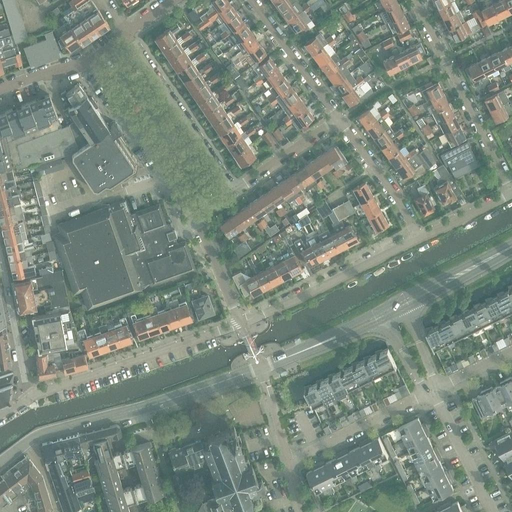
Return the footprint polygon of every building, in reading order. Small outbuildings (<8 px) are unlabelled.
[(87,0),(72,0),(69,3),(73,9),(87,0)] [(98,10),(91,0),(87,0),(73,9),(81,21),(92,37),(109,26),(98,10)] [(210,0),(208,2),(207,3),(211,9),(206,12),(207,12),(200,17),(203,21),(208,17),(214,13),(216,12),(219,9),(222,7),(229,2),(227,0),(210,0)] [(274,0),(273,1),(281,11),(288,6),(291,4),(294,2),(296,0),(274,0)] [(281,11),(288,21),(295,16),(298,14),(301,11),(303,10),(301,6),(296,0),(294,2),(291,4),(288,6),(281,11)] [(381,0),(386,10),(389,8),(392,7),(399,4),(396,0),(381,0)] [(505,0),(501,0),(494,4),(501,18),(511,12),(505,0)] [(236,13),(229,2),(222,7),(219,9),(216,12),(214,13),(208,17),(203,21),(202,21),(206,26),(217,18),(221,23),(223,22),(227,20),(230,17),(236,13)] [(317,5),(315,2),(309,6),(303,10),(306,13),(317,5)] [(440,8),(445,19),(451,16),(455,14),(458,13),(457,12),(452,2),(450,3),(446,5),(440,8)] [(5,7),(6,13),(18,9),(17,4),(5,7)] [(386,10),(392,21),(394,19),(398,17),(404,14),(399,4),(392,7),(389,8),(386,10)] [(490,23),(501,18),(494,4),(483,9),(490,23)] [(6,13),(8,19),(20,15),(18,9),(6,13)] [(82,44),(92,37),(81,21),(73,9),(63,16),(68,23),(69,25),(81,42),(82,44)] [(306,13),(303,10),(301,11),(298,14),(295,16),(288,21),(296,31),(303,26),(306,24),(309,22),(311,20),(306,13)] [(342,15),(344,18),(351,14),(348,10),(342,15)] [(445,19),(450,29),(457,26),(460,24),(463,23),(465,22),(460,11),(457,12),(458,13),(455,14),(451,16),(445,19)] [(244,23),(236,13),(230,17),(227,20),(223,22),(228,29),(220,34),(223,38),(229,34),(231,32),(234,30),(237,27),(244,23)] [(353,18),(351,14),(344,18),(347,22),(353,18)] [(409,26),(404,14),(398,17),(394,19),(392,21),(388,22),(394,33),(397,32),(400,30),(403,29),(409,26)] [(487,25),(481,14),(474,17),(480,29),(487,25)] [(8,19),(10,25),(22,21),(20,15),(8,19)] [(10,25),(12,30),(24,26),(22,21),(10,25)] [(155,38),(162,49),(177,39),(173,33),(180,28),(177,23),(170,28),(155,38)] [(251,33),(244,23),(237,27),(234,30),(231,32),(229,34),(223,38),(225,41),(231,36),(236,44),(238,42),(242,40),(245,37),(251,33)] [(468,34),(463,23),(460,24),(457,26),(450,29),(456,40),(468,34)] [(12,30),(14,36),(26,32),(24,26),(12,30)] [(70,50),(81,42),(71,28),(60,35),(70,50)] [(8,29),(0,31),(0,38),(10,36),(8,29)] [(400,42),(411,36),(408,29),(397,35),(400,42)] [(356,34),(358,38),(364,33),(362,30),(356,34)] [(185,41),(192,36),(188,31),(181,36),(185,41)] [(27,38),(26,32),(14,36),(15,42),(27,38)] [(46,40),(24,48),(31,65),(54,57),(60,54),(54,37),(52,32),(44,35),(46,40)] [(259,42),(251,33),(245,37),(242,40),(238,42),(236,44),(241,50),(230,58),(233,62),(249,50),(252,47),(259,42)] [(367,38),(364,33),(358,38),(361,42),(367,38)] [(0,45),(12,42),(10,36),(0,38),(0,45)] [(305,44),(312,54),(323,46),(316,36),(305,44)] [(162,49),(169,60),(184,50),(177,39),(162,49)] [(385,49),(390,47),(387,40),(382,42),(385,49)] [(191,52),(198,47),(195,42),(188,46),(191,52)] [(266,53),(259,42),(252,47),(249,50),(233,62),(235,65),(245,57),(250,64),(253,62),(255,60),(256,60),(260,58),(266,53)] [(416,45),(405,50),(406,52),(408,56),(411,62),(422,57),(419,51),(417,48),(416,45)] [(511,45),(502,51),(505,57),(507,60),(508,63),(510,67),(511,66),(511,45)] [(312,54),(320,64),(330,56),(323,46),(312,54)] [(0,52),(0,60),(16,55),(14,48),(0,52)] [(365,54),(362,48),(357,52),(360,57),(365,54)] [(405,50),(398,54),(396,49),(391,51),(394,56),(395,58),(397,62),(400,68),(411,62),(408,56),(406,52),(405,50)] [(169,60),(176,70),(191,60),(184,50),(169,60)] [(502,51),(491,56),(494,62),(496,65),(497,68),(508,63),(507,60),(505,57),(502,51)] [(320,64),(327,74),(333,70),(336,68),(338,66),(348,59),(352,56),(350,52),(340,59),(335,52),(330,56),(320,64)] [(199,62),(206,58),(202,53),(195,57),(199,62)] [(19,54),(16,55),(0,60),(0,71),(3,70),(2,67),(1,65),(6,63),(6,66),(14,63),(15,67),(22,65),(19,54)] [(389,73),(400,68),(397,62),(395,58),(394,56),(383,61),(384,63),(386,67),(389,73)] [(491,56),(481,61),(484,67),(485,70),(486,73),(497,68),(496,65),(494,62),(491,56)] [(261,78),(266,74),(276,66),(269,57),(259,64),(253,68),(258,75),(261,78)] [(327,74),(335,84),(340,80),(343,78),(346,77),(350,73),(345,66),(350,62),(348,59),(338,66),(336,68),(333,70),(327,74)] [(176,70),(184,81),(198,71),(191,60),(176,70)] [(489,79),(486,73),(485,70),(484,67),(481,61),(470,67),(466,69),(472,80),(475,79),(481,76),(484,82),(489,79)] [(206,73),(213,68),(209,63),(202,68),(206,73)] [(232,63),(227,67),(235,78),(240,74),(232,63)] [(266,74),(269,78),(265,81),(270,87),(274,84),(284,77),(276,66),(266,74)] [(184,81),(191,92),(206,81),(198,71),(184,81)] [(213,83),(220,79),(216,73),(209,78),(213,83)] [(355,79),(350,73),(346,77),(343,78),(340,80),(335,84),(342,94),(347,90),(350,88),(353,86),(363,79),(360,76),(355,79)] [(240,75),(235,80),(244,90),(249,86),(240,75)] [(291,87),(284,77),(274,84),(270,87),(267,88),(271,93),(266,97),(270,102),(281,94),(291,87)] [(360,97),(360,96),(364,93),(359,86),(365,82),(363,79),(353,86),(350,88),(347,90),(342,94),(350,105),(355,101),(358,99),(360,97)] [(191,92),(198,102),(213,92),(206,81),(191,92)] [(62,95),(69,106),(86,95),(83,90),(82,89),(78,83),(77,84),(71,89),(66,92),(65,90),(61,93),(62,95)] [(426,89),(428,94),(422,97),(425,103),(431,100),(443,93),(438,83),(426,89)] [(220,94),(227,89),(224,84),(217,89),(220,94)] [(299,97),(291,87),(281,94),(270,102),(273,105),(277,102),(282,109),(288,104),(299,97)] [(486,99),(491,110),(501,106),(504,104),(508,102),(509,101),(504,90),(498,93),(495,95),(492,96),(486,99)] [(198,102),(205,113),(220,103),(213,92),(198,102)] [(431,100),(434,105),(427,108),(430,114),(431,113),(437,111),(449,104),(443,93),(431,100)] [(227,105),(234,99),(231,94),(224,99),(227,105)] [(16,170),(34,164),(37,171),(62,163),(60,156),(75,151),(83,146),(90,141),(67,108),(64,110),(84,140),(81,142),(71,128),(70,128),(69,125),(61,127),(58,120),(51,100),(50,98),(49,95),(48,95),(44,96),(44,97),(40,98),(39,98),(36,100),(35,100),(29,102),(23,104),(22,105),(18,106),(14,108),(13,108),(4,112),(3,112),(0,113),(0,168),(15,165),(16,170)] [(52,100),(51,100),(58,120),(61,127),(69,125),(70,128),(71,128),(81,142),(84,140),(64,110),(67,108),(68,108),(68,107),(69,106),(62,95),(52,100)] [(69,106),(68,107),(68,108),(67,108),(90,141),(83,146),(75,151),(73,153),(71,156),(92,188),(97,189),(105,184),(109,185),(118,179),(124,180),(137,171),(139,164),(134,156),(131,152),(127,147),(119,135),(123,132),(117,123),(115,122),(113,122),(112,122),(110,124),(110,126),(110,127),(109,128),(93,105),(96,103),(95,103),(95,102),(95,101),(92,97),(89,99),(86,95),(69,106)] [(306,107),(299,97),(288,104),(282,109),(287,115),(283,119),(285,122),(290,118),(296,114),(306,107)] [(509,116),(509,115),(511,113),(511,110),(508,102),(504,104),(501,106),(491,110),(497,122),(503,119),(506,117),(509,116)] [(205,113),(212,123),(227,113),(220,103),(205,113)] [(408,108),(410,112),(417,107),(414,104),(408,108)] [(454,115),(449,104),(437,111),(431,113),(437,124),(438,123),(442,121),(454,115)] [(234,115),(241,110),(238,106),(231,110),(234,115)] [(314,117),(306,107),(296,114),(304,125),(314,117)] [(419,111),(417,107),(410,112),(413,116),(419,111)] [(359,117),(366,127),(377,119),(369,109),(359,117)] [(212,123),(220,134),(234,124),(227,113),(212,123)] [(444,134),(448,132),(460,126),(454,115),(442,121),(438,123),(443,133),(444,133),(444,134)] [(241,126),(248,121),(245,116),(238,121),(241,126)] [(366,127),(374,138),(385,130),(384,129),(389,126),(384,119),(381,116),(377,120),(377,119),(366,127)] [(220,134),(227,144),(241,134),(234,124),(220,134)] [(422,128),(424,132),(430,127),(428,124),(422,128)] [(249,136),(256,132),(252,126),(245,131),(249,136)] [(465,137),(460,126),(448,132),(444,134),(451,147),(466,140),(465,137)] [(433,131),(430,127),(424,132),(427,136),(433,131)] [(278,140),(283,137),(277,128),(272,132),(278,140)] [(374,138),(381,147),(392,139),(385,130),(374,138)] [(270,146),(275,143),(267,132),(262,135),(270,146)] [(227,144),(234,155),(248,144),(241,134),(227,144)] [(381,147),(389,157),(399,150),(392,139),(381,147)] [(472,169),(479,165),(470,148),(471,148),(468,141),(452,149),(440,155),(446,167),(449,165),(452,171),(468,163),(472,169)] [(256,155),(248,144),(234,155),(241,165),(256,155)] [(336,170),(339,167),(347,162),(337,146),(335,148),(334,147),(324,153),(333,165),(332,165),(335,170),(336,170)] [(425,170),(436,163),(425,148),(415,155),(425,170)] [(389,157),(396,167),(407,159),(399,150),(389,157)] [(323,172),(332,165),(333,165),(324,153),(315,159),(323,172)] [(323,172),(315,159),(305,166),(313,178),(323,172)] [(414,170),(407,159),(396,167),(404,178),(414,170)] [(462,192),(443,165),(436,169),(441,176),(439,177),(438,178),(437,182),(438,184),(438,185),(434,187),(443,204),(449,201),(450,202),(452,202),(455,201),(456,199),(455,197),(456,197),(455,196),(462,192)] [(305,166),(296,172),(304,184),(307,189),(313,185),(316,183),(313,178),(305,166)] [(0,180),(8,179),(14,177),(12,169),(6,170),(0,171),(0,180)] [(300,188),(304,184),(296,172),(286,179),(294,191),(298,196),(301,193),(302,194),(303,193),(300,188)] [(16,185),(14,177),(8,179),(0,180),(0,189),(10,187),(16,185)] [(434,209),(426,193),(429,192),(421,178),(417,180),(420,186),(417,188),(421,195),(414,199),(423,214),(424,214),(425,214),(429,212),(429,211),(434,209)] [(294,191),(286,179),(277,186),(285,198),(294,191)] [(353,188),(360,202),(373,196),(365,182),(353,188)] [(17,191),(16,185),(10,187),(0,189),(0,197),(12,195),(21,193),(20,190),(17,191)] [(285,198),(277,186),(267,192),(275,204),(279,209),(282,207),(279,202),(285,198)] [(275,204),(267,192),(258,199),(266,210),(275,204)] [(0,197),(0,206),(13,204),(20,202),(20,198),(22,198),(21,193),(12,195),(0,197)] [(360,202),(368,216),(380,210),(373,196),(360,202)] [(266,210),(258,199),(248,205),(257,217),(266,210)] [(154,284),(195,269),(185,241),(177,244),(176,244),(174,238),(173,235),(172,230),(170,225),(167,224),(166,224),(159,205),(130,215),(125,201),(114,205),(58,224),(62,235),(54,237),(74,294),(82,291),(88,309),(142,290),(140,286),(153,281),(154,284)] [(331,210),(325,201),(316,207),(323,218),(329,214),(332,212),(331,210)] [(349,201),(344,203),(350,214),(354,212),(349,201)] [(0,206),(0,215),(16,212),(22,210),(20,202),(13,204),(0,206)] [(344,203),(338,206),(344,217),(350,214),(344,203)] [(248,205),(239,211),(248,223),(257,217),(248,205)] [(339,220),(344,217),(338,206),(333,209),(339,220)] [(332,212),(329,214),(334,223),(336,222),(337,221),(339,220),(333,209),(331,210),(332,212)] [(24,219),(22,210),(16,212),(0,215),(0,224),(0,225),(1,227),(18,223),(18,221),(17,220),(24,219)] [(388,224),(380,210),(368,216),(371,222),(366,225),(370,233),(376,230),(388,224)] [(239,211),(230,218),(238,230),(248,223),(239,211)] [(307,214),(298,221),(301,226),(311,222),(307,214)] [(41,217),(43,226),(49,225),(47,216),(41,217)] [(228,236),(238,230),(230,218),(220,224),(221,225),(219,226),(223,232),(224,231),(228,236)] [(351,225),(345,228),(343,224),(344,223),(342,220),(341,219),(339,220),(337,221),(339,226),(341,230),(349,244),(353,243),(353,244),(358,241),(357,240),(358,240),(351,225)] [(343,248),(349,244),(341,230),(340,231),(338,226),(339,226),(337,221),(336,222),(334,223),(331,224),(336,233),(331,235),(338,250),(339,251),(344,249),(343,248)] [(22,222),(18,223),(1,227),(3,235),(20,231),(24,230),(22,222)] [(0,225),(13,278),(11,270),(9,261),(7,253),(5,244),(3,235),(1,227),(0,225),(0,224),(0,225)] [(290,237),(295,235),(291,226),(285,229),(290,237)] [(3,235),(5,244),(22,240),(27,239),(24,230),(20,231),(3,235)] [(324,257),(329,255),(322,240),(321,241),(317,234),(313,236),(317,243),(311,246),(319,260),(320,261),(324,259),(324,257)] [(334,254),(339,251),(338,250),(331,235),(322,240),(329,255),(333,253),(334,254)] [(314,264),(320,261),(319,260),(311,246),(306,249),(301,238),(295,241),(300,252),(301,251),(309,265),(313,263),(314,264)] [(27,239),(22,240),(5,244),(7,253),(24,249),(33,247),(33,246),(37,246),(36,243),(32,243),(32,242),(28,243),(27,239)] [(251,249),(245,240),(242,243),(233,248),(239,257),(251,249)] [(48,251),(54,249),(55,249),(53,241),(47,243),(46,243),(48,251)] [(266,249),(264,244),(256,249),(258,253),(266,249)] [(34,251),(33,247),(24,249),(7,253),(9,261),(26,257),(32,256),(31,252),(34,251)] [(290,256),(285,259),(292,274),(293,275),(298,272),(297,271),(302,269),(294,254),(291,247),(287,249),(290,256)] [(50,260),(56,258),(54,249),(48,251),(47,251),(50,260)] [(9,261),(11,270),(28,266),(34,265),(32,256),(26,257),(9,261)] [(288,278),(293,275),(292,274),(285,259),(275,264),(283,279),(287,276),(288,278)] [(268,288),(273,285),(273,284),(265,270),(258,273),(254,264),(251,266),(255,275),(263,289),(267,287),(268,288)] [(277,281),(283,279),(275,264),(265,270),(273,284),(273,285),(278,283),(277,281)] [(35,273),(34,265),(28,266),(11,270),(13,278),(30,274),(35,273)] [(258,292),(263,289),(255,275),(251,266),(250,266),(254,275),(245,280),(241,271),(232,276),(237,286),(239,284),(241,288),(241,289),(245,296),(247,294),(251,292),(253,294),(254,295),(259,293),(258,292)] [(14,282),(17,296),(17,298),(20,312),(37,308),(36,306),(44,304),(45,310),(52,309),(52,308),(69,305),(62,270),(42,274),(42,276),(40,277),(36,278),(31,279),(14,282)] [(14,282),(13,282),(19,313),(19,314),(20,314),(21,314),(21,313),(21,312),(37,309),(37,308),(20,312),(17,298),(17,296),(14,282)] [(184,284),(179,286),(181,294),(187,292),(186,290),(184,284)] [(192,306),(195,305),(199,316),(205,314),(206,316),(212,314),(211,312),(213,312),(210,302),(211,302),(209,296),(208,296),(207,294),(201,296),(198,286),(186,290),(187,292),(192,306)] [(511,311),(511,296),(509,291),(507,292),(500,296),(498,297),(498,298),(506,314),(511,311)] [(177,299),(176,296),(172,297),(173,301),(175,307),(181,323),(185,321),(186,323),(191,321),(191,319),(192,319),(186,303),(180,306),(177,299)] [(498,297),(486,303),(494,320),(506,314),(498,298),(498,297)] [(176,325),(181,323),(175,307),(173,301),(170,302),(172,308),(165,311),(171,327),(171,328),(177,326),(176,325)] [(486,303),(474,309),(482,326),(494,320),(486,303)] [(165,330),(171,328),(171,327),(165,311),(158,313),(156,307),(152,308),(154,314),(160,330),(164,329),(165,330)] [(155,332),(160,330),(154,314),(152,308),(148,309),(151,316),(144,318),(149,334),(150,335),(156,333),(155,332)] [(78,351),(83,351),(80,340),(76,331),(71,315),(54,318),(53,313),(52,309),(45,310),(45,314),(33,317),(38,347),(39,350),(42,349),(56,347),(56,350),(78,348),(78,351)] [(474,309),(462,315),(471,332),(482,326),(474,309)] [(144,337),(150,335),(149,334),(144,318),(137,320),(135,314),(131,316),(133,322),(138,338),(143,336),(144,337)] [(462,315),(450,320),(459,338),(471,332),(462,315)] [(120,344),(121,345),(127,343),(126,342),(131,340),(133,340),(132,338),(128,324),(125,318),(119,320),(121,326),(115,328),(120,344)] [(450,320),(438,326),(447,344),(450,349),(456,346),(453,340),(459,338),(450,320)] [(105,332),(110,347),(114,346),(115,347),(121,345),(120,344),(115,328),(108,331),(106,324),(102,325),(105,332)] [(105,349),(110,347),(105,332),(102,325),(98,327),(100,333),(94,335),(99,351),(100,353),(105,351),(105,349)] [(435,350),(447,344),(438,326),(426,332),(431,341),(435,350)] [(94,355),(100,353),(99,351),(94,335),(87,338),(84,328),(76,331),(80,340),(83,351),(84,354),(84,355),(85,354),(85,356),(93,353),(94,355)] [(0,346),(7,345),(8,345),(7,338),(0,339),(0,346)] [(495,352),(500,349),(496,343),(492,345),(495,352)] [(0,353),(8,352),(9,352),(8,345),(7,345),(0,346),(0,353)] [(388,349),(376,355),(385,372),(397,366),(388,349)] [(483,358),(488,355),(485,349),(480,351),(483,357),(483,358)] [(0,361),(9,359),(10,359),(9,352),(8,352),(0,353),(0,361)] [(70,358),(61,360),(62,363),(64,371),(65,372),(76,369),(73,357),(71,352),(68,352),(70,358)] [(74,352),(71,352),(73,357),(76,369),(87,366),(84,355),(84,354),(76,356),(74,352)] [(56,372),(64,371),(62,363),(61,360),(59,353),(53,354),(45,354),(40,355),(35,355),(37,367),(38,371),(37,372),(37,375),(39,376),(39,377),(56,374),(56,372)] [(471,364),(477,361),(476,361),(473,354),(468,357),(471,363),(471,364)] [(376,355),(364,361),(373,378),(385,372),(376,355)] [(11,366),(10,359),(9,359),(0,361),(0,368),(10,366),(11,366)] [(459,370),(465,367),(464,367),(461,360),(456,362),(459,369),(459,370)] [(364,361),(352,367),(361,384),(373,378),(364,361)] [(448,375),(453,373),(453,372),(452,373),(449,366),(444,368),(448,375)] [(352,367),(341,373),(349,390),(361,384),(352,367)] [(337,396),(340,400),(347,396),(345,392),(349,390),(341,373),(329,378),(337,396)] [(13,374),(0,378),(0,387),(12,384),(13,374)] [(329,378),(317,384),(325,401),(337,396),(329,378)] [(501,385),(497,387),(507,406),(509,411),(511,409),(511,392),(507,382),(506,380),(500,383),(501,385)] [(12,384),(0,387),(0,405),(11,402),(12,384)] [(314,406),(325,401),(317,384),(305,390),(308,398),(314,406)] [(492,386),(486,389),(487,392),(497,411),(507,406),(497,387),(493,389),(492,386)] [(487,416),(497,411),(487,392),(486,389),(481,392),(482,394),(477,397),(472,399),(482,418),(487,416)] [(398,400),(403,398),(399,391),(395,393),(398,400)] [(386,406),(391,404),(391,403),(388,397),(383,399),(386,405),(386,406)] [(375,412),(379,409),(376,402),(371,405),(374,411),(375,412)] [(363,417),(367,415),(364,408),(359,410),(362,417),(363,417)] [(351,423),(355,421),(352,414),(347,416),(351,423)] [(399,427),(405,440),(424,430),(427,428),(425,424),(422,426),(418,418),(399,427)] [(339,429),(344,427),(343,426),(340,420),(336,422),(339,429)] [(111,452),(107,437),(113,436),(113,437),(122,435),(120,427),(116,425),(85,433),(88,443),(91,451),(92,455),(95,457),(111,452)] [(252,499),(259,496),(266,493),(264,488),(265,488),(261,479),(257,481),(252,465),(252,464),(251,464),(250,465),(247,457),(245,458),(242,451),(244,451),(244,449),(242,450),(240,444),(241,443),(241,442),(239,442),(237,436),(238,436),(234,426),(225,430),(225,431),(221,432),(213,435),(214,435),(209,437),(209,436),(207,437),(208,437),(209,440),(202,443),(201,440),(176,449),(176,448),(170,450),(170,451),(168,452),(177,475),(189,470),(191,476),(195,475),(193,468),(202,465),(203,467),(210,465),(212,471),(210,471),(210,472),(212,479),(211,479),(211,481),(217,496),(217,497),(209,500),(202,502),(185,509),(185,511),(231,511),(230,507),(231,506),(232,506),(233,506),(236,510),(235,511),(236,511),(237,511),(237,510),(242,511),(243,511),(248,510),(249,511),(250,510),(249,509),(252,505),(253,505),(254,504),(253,504),(252,504),(252,499)] [(326,435),(332,433),(332,432),(328,426),(323,428),(326,435)] [(429,433),(427,428),(424,430),(405,440),(411,451),(430,442),(426,434),(429,433)] [(500,450),(511,444),(511,431),(495,440),(497,444),(495,445),(498,451),(500,450)] [(85,433),(78,435),(79,440),(83,453),(85,460),(87,459),(87,462),(89,461),(88,459),(92,455),(91,451),(88,443),(85,433)] [(80,464),(86,462),(85,460),(83,453),(79,440),(78,435),(69,437),(70,442),(74,455),(78,454),(80,464)] [(69,437),(59,440),(61,445),(66,457),(74,455),(70,442),(69,437)] [(369,438),(365,440),(366,443),(376,463),(374,464),(375,467),(380,465),(378,462),(384,459),(388,457),(387,453),(379,437),(371,441),(369,438)] [(59,440),(51,442),(57,459),(57,460),(58,459),(61,468),(68,465),(66,457),(61,445),(59,440)] [(362,445),(355,449),(363,465),(364,469),(368,467),(374,464),(376,463),(366,443),(365,440),(360,442),(362,445)] [(65,511),(80,507),(72,483),(68,484),(61,468),(58,459),(57,460),(57,459),(51,442),(42,444),(47,461),(45,465),(46,469),(49,470),(63,511),(65,511)] [(434,449),(430,442),(411,451),(416,463),(436,454),(439,452),(437,448),(434,449)] [(125,450),(128,462),(136,460),(153,455),(149,443),(138,446),(132,448),(125,450)] [(503,456),(505,460),(511,456),(511,444),(500,450),(498,451),(501,457),(503,456)] [(346,450),(341,452),(343,455),(352,474),(350,476),(352,479),(356,476),(355,473),(360,471),(364,469),(363,465),(355,449),(347,453),(346,450)] [(95,459),(99,471),(115,466),(123,464),(119,452),(112,454),(95,459)] [(338,457),(331,461),(339,477),(341,480),(345,478),(350,476),(352,474),(343,455),(341,452),(337,454),(338,457)] [(441,457),(439,452),(436,454),(416,463),(422,475),(442,465),(438,458),(441,457)] [(137,461),(140,473),(146,471),(157,468),(153,455),(136,460),(128,462),(129,464),(137,461)] [(322,461),(318,463),(319,467),(329,486),(326,487),(328,490),(333,488),(331,485),(336,482),(341,480),(339,477),(331,461),(323,464),(322,461)] [(321,490),(326,487),(329,486),(319,467),(318,463),(313,466),(315,469),(307,473),(309,478),(312,483),(315,488),(316,492),(317,492),(321,490)] [(124,466),(123,464),(115,466),(99,471),(103,483),(119,478),(116,468),(124,466)] [(445,473),(442,465),(422,475),(428,487),(448,477),(451,476),(448,471),(445,473)] [(135,485),(136,487),(144,485),(150,483),(160,480),(157,468),(146,471),(140,473),(143,483),(135,485)] [(87,469),(72,475),(74,482),(89,477),(87,469)] [(453,480),(451,476),(448,477),(428,487),(434,499),(454,490),(450,482),(453,480)] [(89,477),(74,482),(75,486),(78,494),(93,489),(89,477)] [(103,483),(106,496),(123,491),(122,490),(119,478),(103,483)] [(164,493),(160,480),(150,483),(144,485),(136,487),(140,500),(147,497),(147,498),(148,498),(154,496),(164,493)] [(364,483),(358,486),(361,492),(367,489),(364,483)] [(130,487),(122,490),(123,491),(106,496),(110,508),(126,503),(127,504),(134,502),(130,487)] [(86,501),(95,499),(93,491),(84,493),(86,501)] [(463,511),(460,506),(458,501),(452,504),(450,505),(449,504),(449,502),(444,504),(446,507),(447,511),(463,511)] [(110,508),(111,511),(129,511),(127,504),(126,503),(110,508)]
